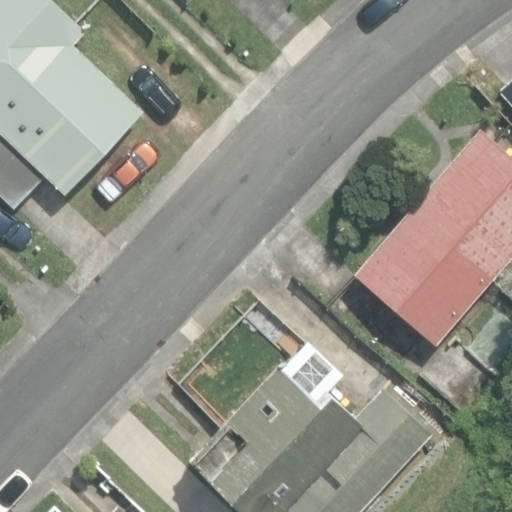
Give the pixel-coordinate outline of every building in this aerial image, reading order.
[(0,0),(0,193),(11,203),(42,170),(62,190),(142,107),(72,40),(84,28),(55,0),(0,0)] [(511,73),(496,89),(511,105),(511,73)] [(346,265),(428,340),(511,248),(511,155),(476,122),(346,265)] [(356,511),(434,431),(382,382),(350,415),(326,392),(342,375),(302,337),(187,456),(245,511),(356,511)] [(449,339),(417,372),(454,408),(486,375),(449,339)] [(130,511),(120,501),(109,511),(130,511)]
